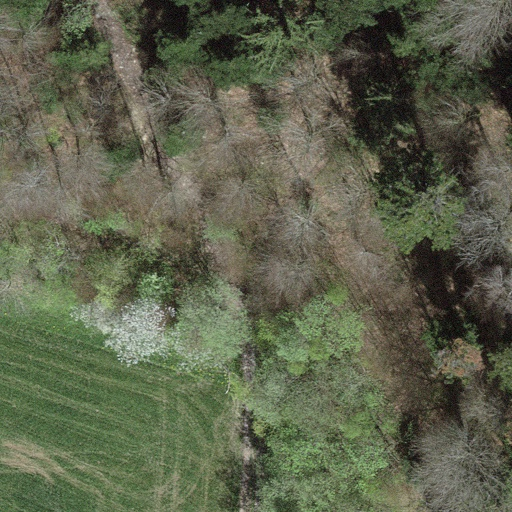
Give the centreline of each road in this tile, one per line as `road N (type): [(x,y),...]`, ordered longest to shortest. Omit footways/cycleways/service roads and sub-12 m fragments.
road 1 (track): [(257,357),(247,511)]
road 2 (track): [(257,357),(247,295),(202,222)]
